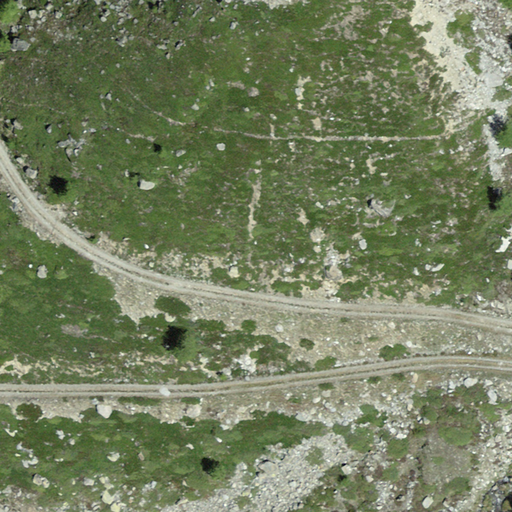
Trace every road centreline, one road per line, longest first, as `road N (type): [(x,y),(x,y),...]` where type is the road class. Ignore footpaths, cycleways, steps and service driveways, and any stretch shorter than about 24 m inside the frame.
road 1 (track): [(511,324),(394,296),(212,277),(131,253),(58,213),(0,129)]
road 2 (track): [(0,378),(155,382),(511,362)]
